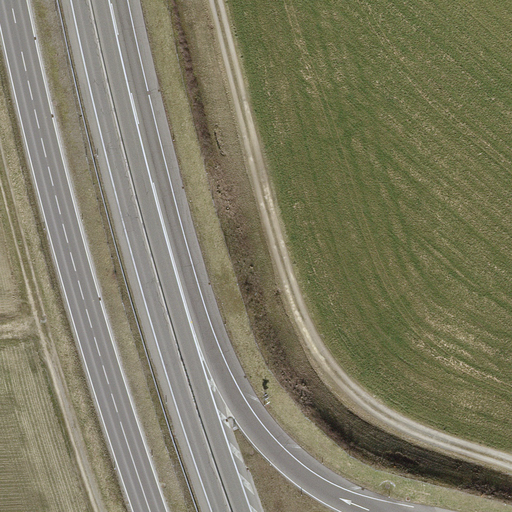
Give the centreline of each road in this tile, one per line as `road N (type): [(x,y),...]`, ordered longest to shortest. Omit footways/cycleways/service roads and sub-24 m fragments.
road 1 (track): [(511,468),(386,417),(357,396),(316,345),(285,265),(217,0)]
road 2 (trunk): [(81,0),(152,288),(223,511)]
road 3 (primary): [(149,511),(78,284),(11,0)]
road 4 (trunk): [(376,511),(312,482),(240,409),(144,185)]
road 5 (track): [(0,154),(44,331),(102,511)]
road 6 (trunk): [(243,511),(144,185)]
road 7 (trunk): [(144,185),(101,0)]
